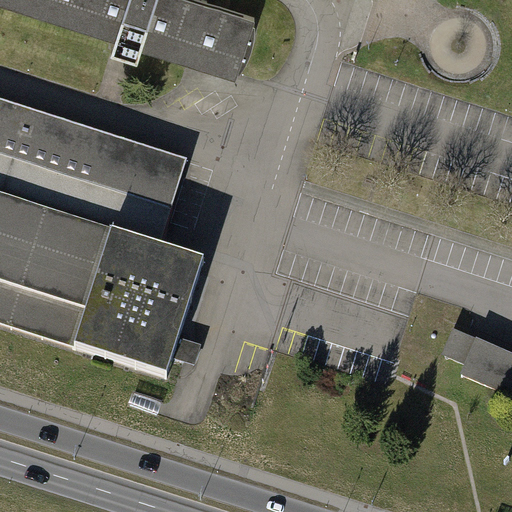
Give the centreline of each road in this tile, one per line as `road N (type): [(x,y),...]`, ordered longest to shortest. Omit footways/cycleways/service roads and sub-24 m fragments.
road 1 (secondary): [(290,511),(0,418)]
road 2 (secondary): [(0,458),(168,511)]
